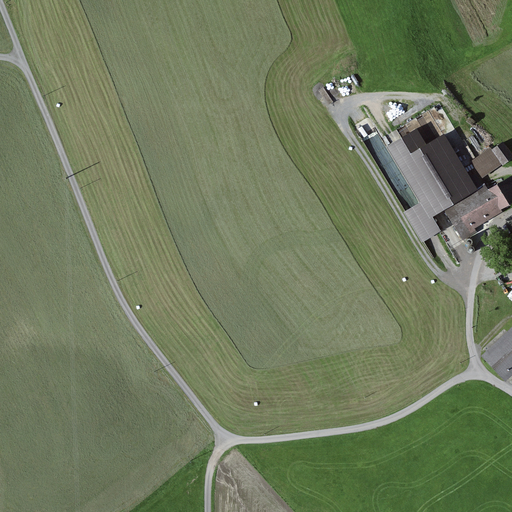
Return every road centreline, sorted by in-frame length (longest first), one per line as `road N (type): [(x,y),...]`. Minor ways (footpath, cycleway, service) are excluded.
road 1 (track): [(209,511),(209,478),(225,441),(120,305),(0,1)]
road 2 (unclassified): [(225,441),(391,421),(474,374),(511,392)]
road 3 (track): [(474,374),(473,285),(484,276),(511,277)]
